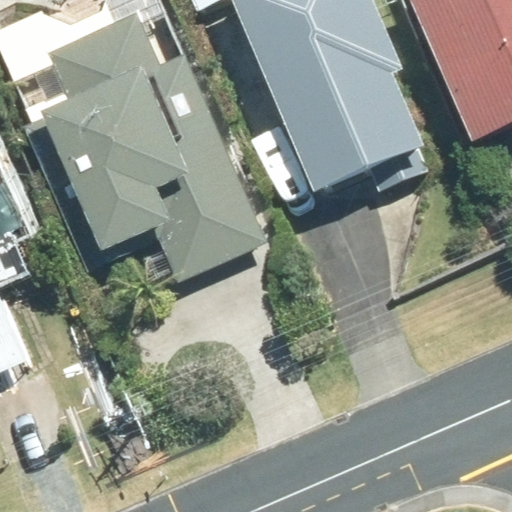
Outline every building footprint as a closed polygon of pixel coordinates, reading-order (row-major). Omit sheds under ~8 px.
[(256,0),(190,0),(202,27),(258,5),(256,0)] [(277,0),(234,19),(321,223),(430,176),(401,105),(411,101),(376,19),(383,16),(376,0),(277,0)] [(511,0),(429,0),(506,170),(511,167),(511,0)] [(80,128),(35,147),(95,289),(121,277),(124,285),(170,265),(185,301),(274,262),(196,80),(166,89),(143,39),(59,73),(80,128)] [(20,247),(31,243),(0,169),(0,397),(34,384),(3,311),(40,295),(20,247)]
